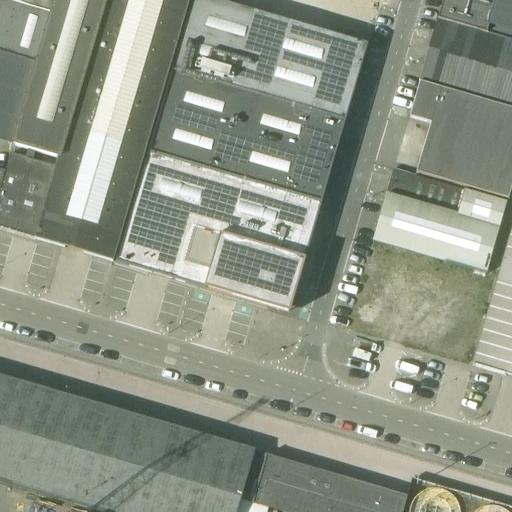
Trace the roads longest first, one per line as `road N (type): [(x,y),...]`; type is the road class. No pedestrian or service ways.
road 1 (unclassified): [(297,390),(410,0)]
road 2 (unclassified): [(297,390),(0,304)]
road 3 (unclassified): [(511,455),(297,390)]
